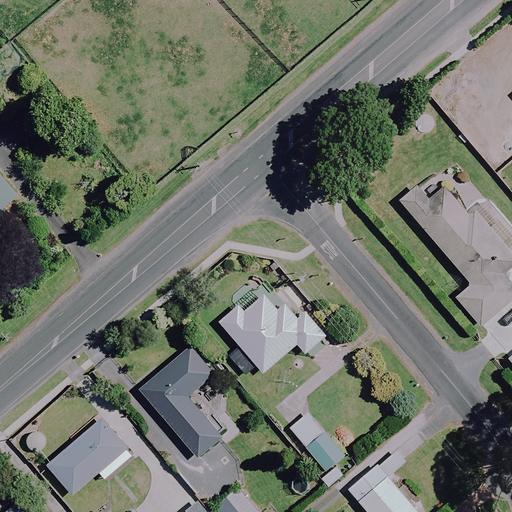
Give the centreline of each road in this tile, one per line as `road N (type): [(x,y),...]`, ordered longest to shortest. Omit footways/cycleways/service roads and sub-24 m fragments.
road 1 (residential): [(264,161),(478,414),(511,471)]
road 2 (tertiary): [(264,161),(0,387)]
road 3 (tertiary): [(453,0),(264,161)]
